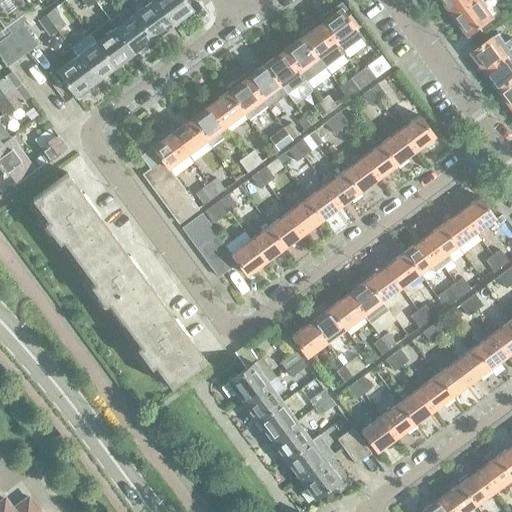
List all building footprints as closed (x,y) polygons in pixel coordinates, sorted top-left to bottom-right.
[(0,0),(0,22),(3,26),(28,8),(22,0),(0,0)] [(152,38),(171,24),(152,0),(150,0),(133,13),(152,38)] [(152,0),(171,24),(191,9),(184,0),(152,0)] [(442,0),(453,15),(473,0),(442,0)] [(473,0),(453,15),(468,35),(494,16),(482,0),(473,0)] [(339,7),(320,21),(342,50),(361,36),(339,7)] [(64,24),(53,9),(45,14),(57,29),(64,24)] [(114,27),(133,53),(152,38),(133,13),(115,27),(114,27)] [(57,29),(45,14),(38,19),(49,35),(57,29)] [(13,33),(23,26),(17,18),(8,25),(13,33)] [(109,19),(89,33),(114,67),(133,53),(114,27),(115,27),(109,19)] [(320,21),(312,27),(309,24),(299,31),(302,34),(318,57),(325,65),(343,51),(342,50),(320,21)] [(23,26),(13,33),(27,51),(37,44),(23,26)] [(4,40),(17,58),(27,51),(13,33),(4,40)] [(114,67),(89,33),(70,47),(95,81),(114,67)] [(485,71),(511,51),(498,33),(472,53),(485,71)] [(325,65),(318,57),(302,34),(283,48),(306,79),(325,65)] [(0,55),(8,66),(17,58),(4,40),(0,42),(0,55)] [(89,91),(87,87),(95,81),(70,47),(60,55),(66,63),(56,70),(78,99),(89,91)] [(306,79),(283,48),(264,62),(281,84),(290,78),(296,86),(306,79)] [(485,71),(499,90),(511,79),(511,51),(485,71)] [(264,62),(246,75),(262,98),(281,84),(264,62)] [(367,65),(358,72),(367,83),(376,76),(367,65)] [(367,83),(358,72),(351,77),(359,89),(367,83)] [(267,104),(262,98),(246,75),(227,89),(243,112),(248,118),(267,104)] [(0,99),(14,89),(5,76),(0,79),(0,99)] [(511,79),(499,90),(511,107),(511,79)] [(386,94),(377,83),(369,89),(378,100),(386,94)] [(14,89),(0,99),(0,109),(5,116),(24,102),(14,89)] [(227,89),(208,103),(225,126),(243,112),(227,89)] [(378,100),(369,89),(362,94),(371,106),(378,100)] [(328,94),(321,100),(329,111),(336,106),(328,94)] [(313,105),(321,117),(329,111),(321,100),(313,105)] [(189,117),(198,129),(206,139),(205,140),(210,146),(223,137),(218,130),(225,126),(208,103),(189,117)] [(332,116),(341,128),(348,123),(340,111),(332,116)] [(398,128),(414,150),(434,136),(417,114),(398,128)] [(334,133),(341,128),(332,116),(325,122),(334,133)] [(189,117),(171,131),(187,153),(205,140),(206,139),(198,129),(189,117)] [(290,121),(283,126),(292,138),(299,133),(290,121)] [(0,145),(11,138),(0,122),(0,145)] [(284,144),(292,138),(283,126),(275,132),(284,144)] [(396,164),(414,150),(398,128),(379,142),(396,164)] [(295,143),(303,155),(323,141),(315,129),(295,143)] [(151,145),(161,159),(167,168),(187,153),(171,131),(151,145)] [(66,147),(57,134),(37,148),(46,161),(66,147)] [(32,166),(11,138),(0,145),(0,180),(4,185),(2,186),(3,187),(32,166)] [(377,178),(396,164),(379,142),(361,155),(377,178)] [(303,155),(295,143),(287,149),(296,161),(303,155)] [(252,149),(245,154),(254,166),(261,160),(252,149)] [(254,166),(245,154),(238,159),(247,171),(254,166)] [(359,191),(377,178),(361,155),(342,169),(359,191)] [(168,169),(167,168),(161,159),(142,172),(150,183),(168,169)] [(257,170),(266,182),(273,177),(265,165),(257,170)] [(150,183),(157,193),(176,179),(168,169),(150,183)] [(340,205),(359,191),(342,169),(331,177),(328,172),(320,178),(324,183),(340,205)] [(258,188),(266,182),(257,170),(250,176),(258,188)] [(174,318),(159,298),(144,277),(146,276),(130,255),(128,256),(98,215),(100,214),(84,193),(82,194),(68,174),(67,173),(32,199),(32,200),(33,200),(48,220),(44,223),(58,243),(63,240),(94,283),(90,286),(105,306),(109,303),(140,345),(136,348),(151,368),(155,365),(170,386),(170,387),(206,360),(205,359),(190,339),(192,338),(176,317),(174,318)] [(215,176),(208,181),(216,193),(224,188),(215,176)] [(176,179),(157,193),(164,202),(183,188),(176,179)] [(216,193),(208,181),(200,187),(209,199),(216,193)] [(321,219),(340,205),(324,183),(305,196),(321,219)] [(164,202),(171,212),(189,197),(183,188),(164,202)] [(236,204),(227,192),(220,197),(229,209),(236,204)] [(458,210),(474,232),(494,217),(477,195),(458,210)] [(303,232),(321,219),(305,196),(287,210),(303,232)] [(189,197),(171,212),(178,221),(197,207),(189,197)] [(212,221),(229,209),(220,197),(203,210),(212,221)] [(284,246),(303,232),(287,210),(268,224),(284,246)] [(458,210),(440,223),(456,246),(474,232),(458,210)] [(208,222),(200,212),(181,226),(189,237),(208,222)] [(215,232),(208,222),(189,237),(196,246),(215,232)] [(421,237),(441,265),(450,258),(446,253),(456,246),(440,223),(421,237)] [(266,260),(284,246),(268,224),(249,237),(266,260)] [(223,242),(215,232),(196,246),(203,256),(223,242)] [(246,274),(266,260),(249,237),(230,252),(237,261),(246,274)] [(421,237),(402,251),(419,273),(429,266),(433,271),(441,265),(421,237)] [(203,256),(211,266),(230,251),(223,242),(203,256)] [(491,255),(500,266),(507,261),(498,250),(491,255)] [(237,261),(230,252),(230,251),(211,266),(217,275),(237,261)] [(384,265),(400,287),(419,273),(402,251),(384,265)] [(484,260),(493,272),(500,266),(491,255),(484,260)] [(384,265),(366,278),(382,300),(400,287),(384,265)] [(511,266),(503,271),(511,283),(511,266)] [(505,288),(511,283),(503,271),(496,277),(505,288)] [(462,277),(454,282),(463,294),(471,288),(462,277)] [(366,278),(347,292),(363,315),(369,323),(388,308),(382,300),(366,278)] [(463,294),(454,282),(447,288),(456,299),(463,294)] [(347,292),(328,306),(344,329),(363,315),(347,292)] [(483,304),(474,292),(466,298),(475,310),(483,304)] [(475,310),(466,298),(459,304),(468,316),(475,310)] [(305,314),(310,320),(326,342),(344,329),(328,306),(324,300),(305,314)] [(417,309),(426,322),(434,316),(425,304),(417,309)] [(410,315),(419,327),(426,322),(417,309),(410,315)] [(507,354),(511,351),(511,321),(509,318),(491,332),(507,354)] [(290,334),(307,356),(326,342),(310,320),(290,334)] [(446,332),(437,320),(429,326),(438,338),(446,332)] [(438,338),(429,326),(422,331),(431,343),(438,338)] [(389,349),(397,344),(387,332),(380,337),(389,349)] [(489,368),(507,354),(491,332),(472,346),(489,368)] [(382,355),(389,349),(380,337),(372,343),(382,355)] [(470,382),(489,368),(472,346),(454,359),(470,382)] [(392,353),(401,366),(409,360),(400,348),(392,353)] [(280,362),(285,369),(301,358),(295,351),(280,362)] [(394,371),(401,366),(392,353),(385,359),(394,371)] [(356,355),(343,364),(352,376),(365,366),(356,355)] [(242,401),(275,377),(261,357),(238,374),(236,371),(228,377),(229,380),(228,381),(242,401)] [(291,376),(306,365),(301,358),(285,369),(291,376)] [(452,395),(470,382),(454,359),(435,373),(452,395)] [(344,382),(352,376),(343,364),(335,370),(344,382)] [(433,409),(452,395),(435,373),(417,387),(433,409)] [(371,388),(362,376),(355,381),(364,393),(371,388)] [(242,401),(257,420),(283,401),(277,393),(284,388),(275,377),(242,401)] [(357,398),(364,393),(355,381),(348,387),(357,398)] [(415,423),(433,409),(417,387),(398,400),(415,423)] [(308,400),(314,408),(329,397),(323,389),(308,400)] [(319,415),(335,404),(329,397),(314,408),(319,415)] [(396,436),(415,423),(398,400),(380,414),(396,436)] [(257,420),(271,440),(297,421),(283,401),(257,420)] [(377,451),(396,436),(380,414),(360,428),(377,451)] [(271,440),(285,459),(311,440),(297,421),(271,440)] [(337,439),(343,447),(358,436),(352,428),(337,439)] [(355,464),(370,453),(358,436),(343,447),(355,464)] [(285,459),(299,479),(325,460),(311,440),(285,459)] [(511,476),(511,442),(496,454),(511,476)] [(494,490),(511,476),(496,454),(478,468),(494,490)] [(325,460),(299,479),(314,498),(340,479),(325,460)] [(457,480),(459,482),(475,504),(494,490),(478,468),(468,475),(466,473),(457,480)] [(452,511),(464,511),(475,504),(459,482),(440,496),(452,511)] [(419,511),(452,511),(440,496),(421,510),(422,510),(419,511)] [(0,511),(25,511),(35,505),(28,497),(12,509),(4,497),(2,499),(2,498),(0,500),(0,511)]
